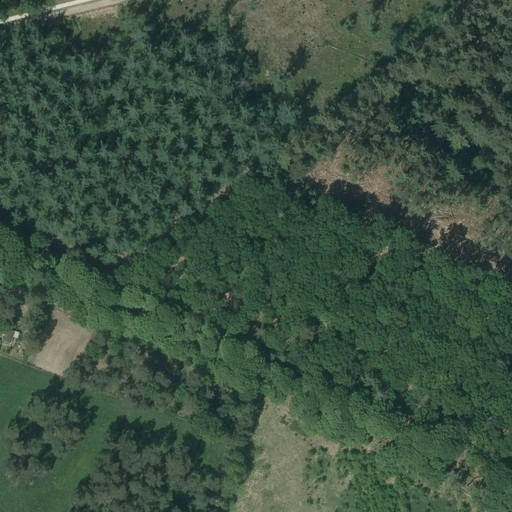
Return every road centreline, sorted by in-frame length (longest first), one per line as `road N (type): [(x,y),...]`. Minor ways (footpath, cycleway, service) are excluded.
road 1 (track): [(511,492),(0,249)]
road 2 (track): [(0,31),(117,0)]
